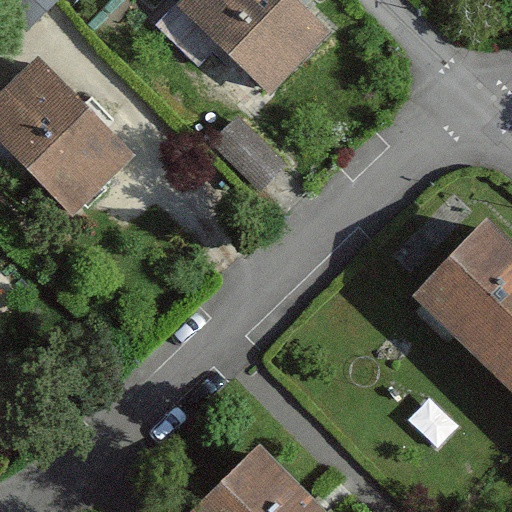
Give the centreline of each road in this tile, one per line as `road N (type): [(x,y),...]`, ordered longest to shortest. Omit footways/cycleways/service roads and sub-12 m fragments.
road 1 (residential): [(37,511),(426,137),(482,97)]
road 2 (residential): [(380,0),(482,97)]
